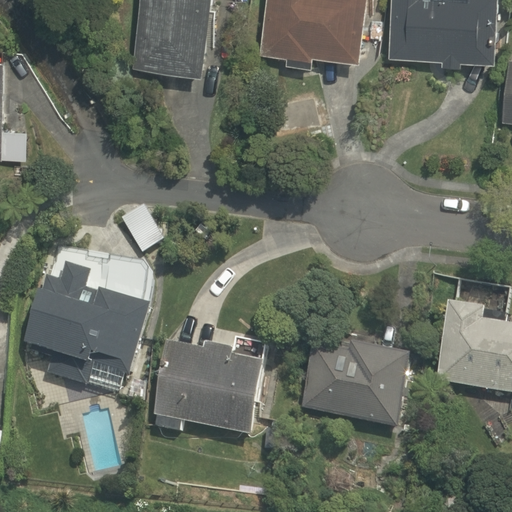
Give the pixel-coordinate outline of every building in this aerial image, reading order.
[(220,0),(148,0),(140,64),(210,74),(220,0)] [(320,60),(366,66),(374,0),(272,0),(265,53),(292,57),(291,66),(319,70),(320,60)] [(471,63),(503,65),(506,0),(396,0),(393,59),(449,62),(449,66),(471,67),(471,63)] [(14,63),(0,62),(0,160),(9,161),(14,63)] [(511,62),(507,62),(500,123),(511,124),(511,62)] [(148,201),(123,217),(147,257),(173,241),(148,201)] [(99,367),(135,378),(156,310),(89,289),(94,273),(71,266),(66,282),(54,279),(33,347),(56,354),(49,376),(93,389),(99,367)] [(491,313),(457,306),(443,381),(511,393),(511,328),(488,324),(491,313)] [(183,431),(185,422),(254,438),(272,360),(218,347),(216,357),(174,347),(156,424),(183,431)] [(322,351),(309,408),(404,429),(420,360),(363,347),(360,360),(322,351)]
